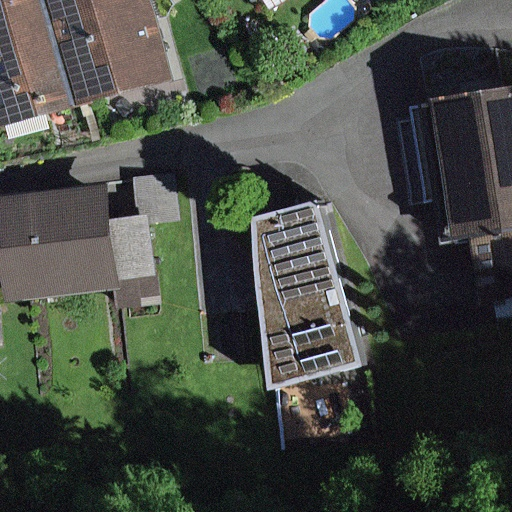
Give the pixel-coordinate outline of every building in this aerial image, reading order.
[(0,0),(0,108),(11,106),(16,125),(103,100),(75,0),(0,0)] [(175,0),(75,0),(103,100),(196,75),(175,0)] [(511,80),(439,94),(467,237),(496,231),(510,297),(511,296),(511,80)] [(142,284),(140,272),(172,268),(166,224),(192,221),(186,171),(150,175),(155,210),(133,213),(128,175),(14,189),(27,298),(142,284)] [(339,200),(277,209),(290,382),(383,355),(339,200)]
